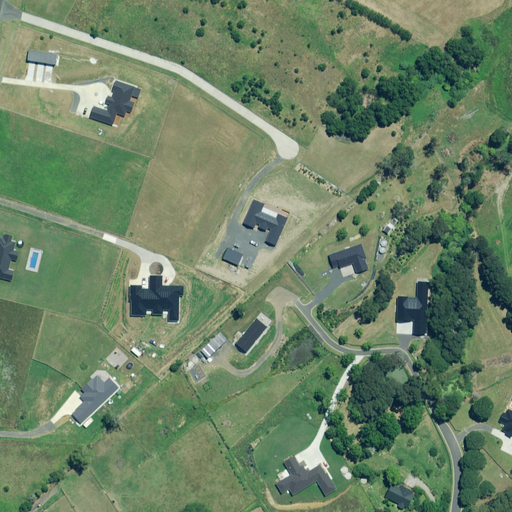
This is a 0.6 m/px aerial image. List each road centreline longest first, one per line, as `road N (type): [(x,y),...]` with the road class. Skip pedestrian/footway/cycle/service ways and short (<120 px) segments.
road 1 (residential): [(0,10),(183,68),(289,146)]
road 2 (residential): [(457,511),(457,447),(423,382),(400,352),(333,340),(300,302)]
